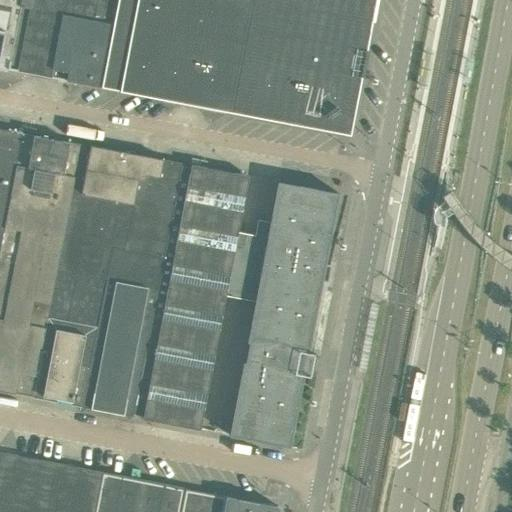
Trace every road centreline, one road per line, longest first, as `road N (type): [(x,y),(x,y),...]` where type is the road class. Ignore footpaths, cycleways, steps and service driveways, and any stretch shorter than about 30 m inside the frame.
road 1 (secondary): [(507,0),(411,511)]
road 2 (unclassified): [(0,98),(380,171)]
road 3 (unclassified): [(0,417),(322,478)]
road 4 (unclassified): [(380,171),(322,478)]
road 5 (secondary): [(464,511),(511,251)]
road 6 (unclassified): [(413,0),(380,171)]
